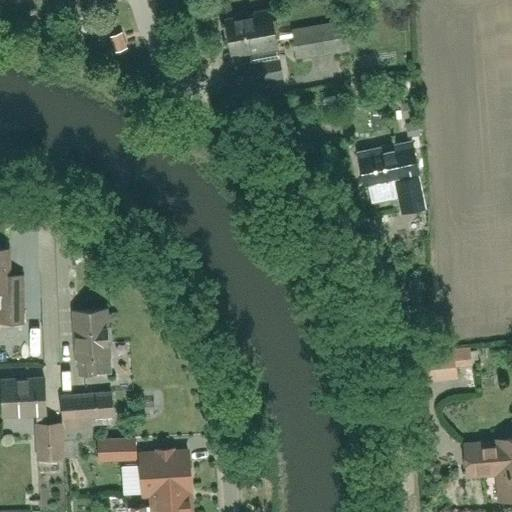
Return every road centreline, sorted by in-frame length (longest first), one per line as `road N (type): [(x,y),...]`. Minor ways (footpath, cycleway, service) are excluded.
road 1 (residential): [(138,0),(165,72),(238,145),(366,310),(393,511)]
road 2 (residential): [(228,511),(215,413),(177,320),(136,274),(65,221),(0,193)]
